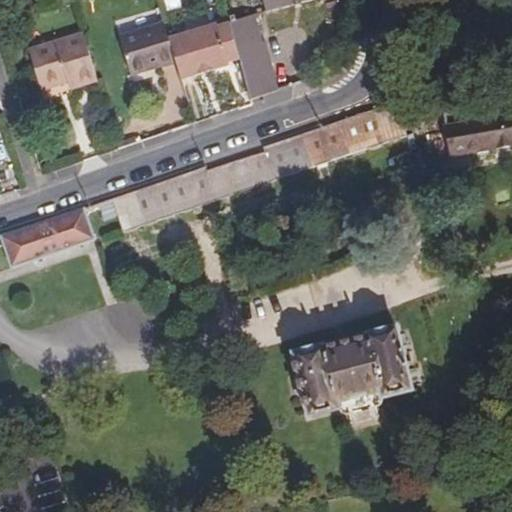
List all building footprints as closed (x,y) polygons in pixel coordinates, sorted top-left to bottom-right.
[(272,17),(321,0),(252,0),(257,13),(269,8),(272,17)] [(239,59),(251,100),(282,91),(267,41),(264,41),(256,16),(228,24),(229,25),(239,59)] [(130,73),(174,60),(168,40),(162,22),(119,35),(130,73)] [(225,63),(239,59),(229,25),(215,29),(225,63)] [(174,60),(180,81),(226,67),(225,63),(215,29),(214,26),(168,40),(174,60)] [(76,89),(98,82),(84,38),(28,54),(39,91),(66,84),(73,82),(76,89)] [(68,91),(76,89),(73,82),(66,84),(68,91)] [(416,103),(419,116),(447,110),(444,96),(416,103)] [(406,105),(409,119),(419,116),(416,103),(406,105)] [(463,153),(511,145),(511,116),(448,125),(451,143),(461,142),(463,153)] [(320,173),(307,136),(263,152),(265,158),(207,178),(203,171),(122,197),(133,233),(320,173)] [(453,154),(463,153),(461,142),(451,143),(453,154)] [(0,185),(11,182),(3,154),(0,154),(0,185)] [(133,233),(122,197),(11,233),(19,263),(99,239),(112,281),(144,270),(133,233)] [(416,388),(400,326),(297,352),(311,414),(416,388)]
